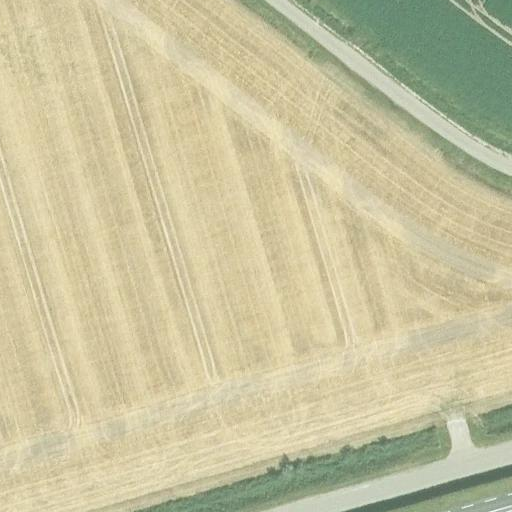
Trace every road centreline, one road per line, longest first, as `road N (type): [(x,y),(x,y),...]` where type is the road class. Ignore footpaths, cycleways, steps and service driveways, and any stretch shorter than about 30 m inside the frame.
road 1 (unclassified): [(511,169),(453,135),(274,0)]
road 2 (unclassified): [(304,511),(511,452)]
